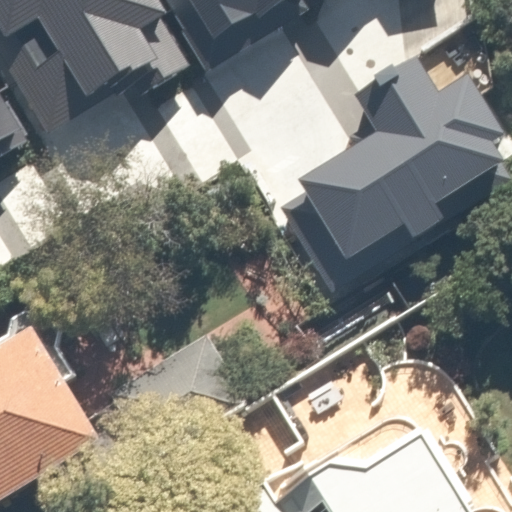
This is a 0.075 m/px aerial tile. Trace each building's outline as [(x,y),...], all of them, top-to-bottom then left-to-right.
[(0,0),(0,199),(20,234),(85,195),(102,223),(179,177),(129,94),(154,79),(113,10),(55,44),(29,0),(0,0)] [(340,164),(274,202),(331,300),(397,262),(340,164)] [(288,402),(247,322),(120,387),(161,468),(288,402)] [(49,345),(0,373),(0,511),(47,511),(122,468),(49,345)] [(472,511),(420,421),(263,511),(472,511)]
